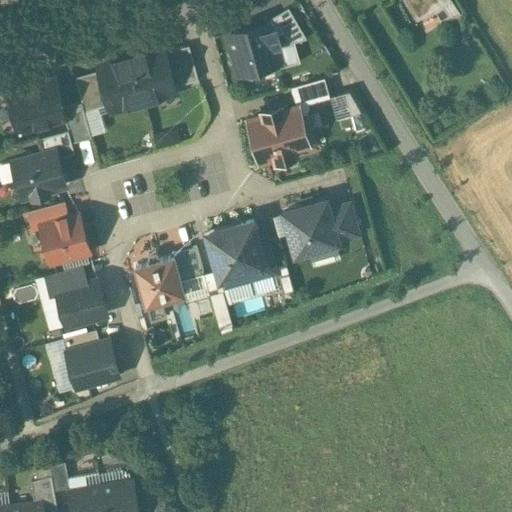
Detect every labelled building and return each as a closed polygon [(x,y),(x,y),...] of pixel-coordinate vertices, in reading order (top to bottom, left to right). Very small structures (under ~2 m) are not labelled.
[(407,0),(416,16),(445,0),(407,0)] [(268,19),(228,31),(240,71),(279,60),(268,19)] [(189,43),(164,50),(174,84),(198,77),(189,43)] [(163,45),(131,55),(143,99),(161,94),(160,88),(174,84),(164,50),(163,45)] [(131,55),(98,64),(100,68),(109,102),(124,98),(125,104),(143,99),(131,55)] [(100,68),(75,75),(81,100),(84,109),(109,102),(100,68)] [(55,77),(8,89),(18,128),(65,116),(63,105),(55,77)] [(354,86),(332,94),(340,116),(362,108),(354,86)] [(81,100),(63,105),(65,116),(68,127),(72,140),(91,135),(84,109),(81,100)] [(293,144),(309,140),(298,103),(283,108),(282,103),(262,109),(263,113),(248,117),(260,159),(274,155),(276,159),(296,153),(293,144)] [(68,127),(39,135),(43,149),(55,146),(57,155),(75,150),(72,140),(68,127)] [(43,149),(13,158),(23,194),(33,191),(33,193),(48,189),(48,187),(65,182),(57,155),(55,146),(43,149)] [(338,239),(337,238),(328,205),(326,197),(284,209),(296,251),(338,239)] [(352,198),(328,205),(337,238),(361,231),(352,198)] [(84,212),(43,222),(52,258),(93,248),(84,212)] [(253,217),(207,230),(220,276),(223,275),(225,283),(276,269),(262,218),(254,220),(253,217)] [(174,253),(135,263),(146,302),(184,291),(174,253)] [(97,277),(57,288),(66,322),(107,311),(97,277)] [(234,325),(225,292),(211,296),(219,329),(234,325)] [(109,337),(67,348),(77,385),(119,373),(109,337)] [(65,460),(50,464),(51,473),(54,488),(69,485),(65,460)] [(51,473),(31,479),(33,501),(41,501),(42,510),(57,508),(54,488),(51,473)] [(137,511),(132,479),(101,485),(105,511),(137,511)] [(168,511),(165,504),(155,483),(145,485),(149,511),(168,511)] [(105,511),(101,485),(69,490),(73,511),(105,511)] [(33,501),(9,504),(9,511),(41,511),(42,510),(41,501),(33,501)]
